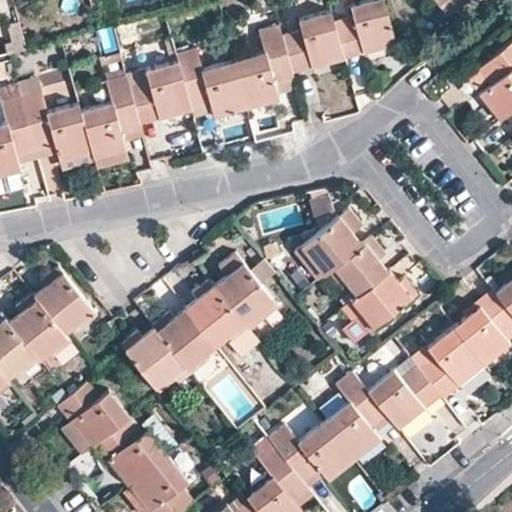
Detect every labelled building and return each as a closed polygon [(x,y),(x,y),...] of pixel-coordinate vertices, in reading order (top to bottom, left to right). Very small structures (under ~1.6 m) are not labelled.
[(352,15),(333,20),(342,50),(361,45),(362,52),(393,43),(381,0),(364,0),(350,4),(352,15)] [(436,0),(449,15),(466,0),(436,0)] [(333,20),(330,9),(298,18),(301,29),(280,35),(288,65),(308,60),(310,67),(344,57),(342,50),(333,20)] [(277,99),(274,87),(273,82),(292,77),(291,73),(288,65),(280,35),(277,24),(257,30),(263,50),(231,59),(244,108),(277,99)] [(511,109),(511,108),(511,39),(478,67),(491,83),(477,92),(498,120),(511,109)] [(361,45),(342,50),(344,57),(362,52),(361,45)] [(174,52),(177,60),(190,106),(208,102),(212,116),(244,108),(231,59),(200,67),(194,46),(174,52)] [(0,78),(14,74),(10,60),(0,61),(0,78)] [(148,79),(128,84),(137,116),(155,110),(157,117),(190,108),(190,106),(177,60),(145,68),(148,79)] [(308,60),(288,65),(291,73),(310,67),(308,60)] [(128,84),(125,73),(104,79),(110,100),(79,108),(90,150),(92,157),(124,149),(121,139),(142,134),(138,122),(137,116),(128,84)] [(292,77),(273,82),(274,87),(293,82),(292,77)] [(0,99),(6,121),(0,122),(0,188),(23,183),(17,162),(36,157),(19,95),(16,83),(0,86),(0,99)] [(90,150),(79,108),(77,102),(45,110),(39,90),(19,95),(36,157),(56,153),(57,158),(90,150)] [(155,110),(137,116),(138,122),(157,117),(155,110)] [(325,187),(307,192),(312,209),(330,204),(325,187)] [(338,213),(351,231),(361,223),(347,206),(338,213)] [(351,231),(338,213),(299,243),(322,272),(327,269),(333,264),(361,243),(351,231)] [(385,252),(371,235),(363,241),(377,257),(385,252)] [(377,257),(363,241),(361,243),(333,264),(345,282),(345,281),(356,294),(387,269),(377,257)] [(315,277),(322,272),(299,243),(292,248),(315,277)] [(217,264),(226,272),(241,259),(235,250),(217,264)] [(241,259),(226,272),(213,282),(244,320),(272,298),(241,259)] [(91,307),(57,264),(41,277),(44,282),(31,291),(36,297),(62,331),(74,321),(91,307)] [(345,282),(333,264),(327,269),(340,285),(345,282)] [(388,268),(387,269),(356,294),(351,298),(372,326),(411,297),(396,278),(388,268)] [(511,270),(503,277),(506,281),(511,276),(511,270)] [(396,278),(411,297),(417,293),(403,274),(396,278)] [(213,282),(208,276),(191,289),(195,296),(213,282)] [(511,276),(506,281),(494,291),(497,294),(511,312),(511,276)] [(462,279),(457,283),(463,291),(468,287),(462,279)] [(213,282),(195,296),(184,305),(214,343),(226,334),(244,320),(213,282)] [(494,291),(491,287),(461,309),(465,314),(479,303),(481,306),(497,294),(494,291)] [(62,331),(36,297),(31,291),(15,304),(19,310),(7,319),(36,355),(38,358),(49,349),(66,335),(62,331)] [(511,333),(511,312),(497,294),(481,306),(479,303),(465,314),(452,324),(483,363),(509,343),(507,338),(511,333)] [(278,305),(272,298),(244,320),(248,325),(250,328),(278,305)] [(351,298),(340,306),(349,319),(355,315),(367,330),(372,326),(351,298)] [(184,305),(172,315),(155,328),(183,363),(186,366),(202,353),(214,343),(184,305)] [(96,312),(91,307),(74,321),(78,327),(96,312)] [(36,355),(7,319),(4,315),(0,309),(0,368),(7,377),(36,355)] [(168,309),(151,323),(152,324),(155,328),(172,315),(168,309)] [(248,325),(244,320),(226,334),(231,340),(248,325)] [(155,328),(152,324),(140,334),(124,347),(154,386),(171,372),(183,363),(155,328)] [(483,363),(452,324),(426,346),(423,343),(408,356),(415,364),(439,395),(441,397),(483,363)] [(124,347),(140,334),(137,329),(119,342),(124,347)] [(397,331),(392,335),(396,339),(401,335),(397,331)] [(66,335),(49,349),(61,363),(78,350),(66,335)] [(207,358),(202,353),(186,366),(190,372),(207,358)] [(415,364),(408,356),(391,368),(399,376),(415,364)] [(439,395),(415,364),(399,376),(391,368),(365,387),(390,419),(397,428),(439,395)] [(365,387),(351,369),(334,382),(347,399),(374,431),(390,419),(365,387)] [(175,378),(171,372),(154,386),(158,391),(175,378)] [(99,395),(86,378),(67,393),(56,402),(69,419),(89,445),(92,443),(124,418),(130,414),(108,387),(99,395)] [(374,431),(347,399),(322,419),(354,458),(379,438),(374,431)] [(167,452),(145,425),(137,434),(124,418),(92,443),(102,454),(111,447),(114,451),(105,458),(127,484),(167,452)] [(89,445),(69,419),(56,429),(76,455),(89,445)] [(354,458),(322,419),(296,439),(324,473),(327,478),(354,458)] [(324,473),(296,439),(283,423),(267,435),(274,444),(307,486),(324,473)] [(307,486),(274,444),(258,456),(271,473),(296,505),(313,493),(307,486)] [(114,451),(111,447),(102,454),(105,458),(114,451)] [(187,479),(167,452),(127,484),(148,510),(158,503),(160,505),(156,508),(159,511),(177,511),(186,505),(191,501),(179,486),(187,479)] [(302,511),(296,505),(271,473),(245,493),(248,496),(260,511),(302,511)] [(260,511),(248,496),(231,509),(233,511),(260,511)] [(233,511),(231,509),(225,502),(211,511),(233,511)] [(159,511),(156,508),(160,505),(158,503),(148,510),(149,511),(159,511)]
